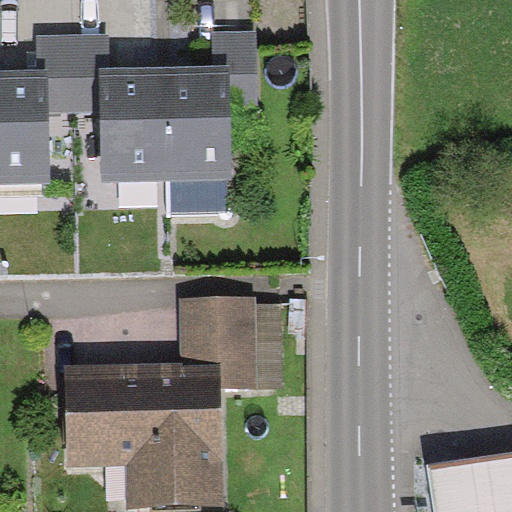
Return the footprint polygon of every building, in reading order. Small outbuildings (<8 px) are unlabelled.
[(212,66),(107,68),(98,68),(99,120),(100,181),(235,178),(234,105),(255,105),(254,33),(212,34),(212,66)] [(34,37),(34,69),(46,69),(47,121),(99,120),(98,68),(107,68),(106,36),(34,37)] [(34,69),(0,70),(0,181),(48,181),(47,121),(46,69),(34,69)] [(177,372),(54,376),(57,473),(121,471),(122,511),(226,508),(222,402),(255,401),(252,302),(175,304),(177,372)] [(511,511),(511,449),(413,463),(419,511),(511,511)]
